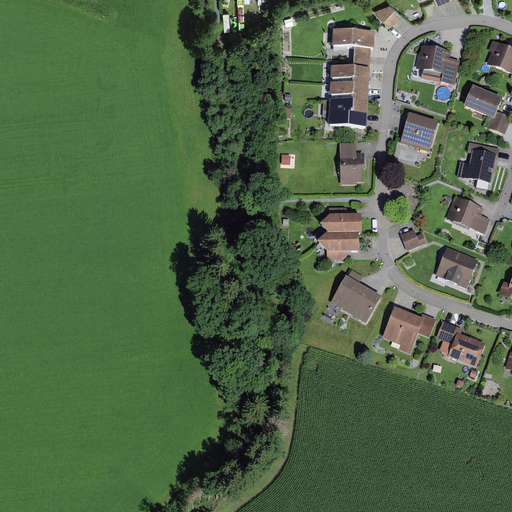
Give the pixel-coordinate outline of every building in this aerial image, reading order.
[(374,12),(391,28),(402,17),(390,6),(374,12)] [(376,34),(333,32),(332,49),(357,50),(356,69),(331,68),(331,80),(354,81),(354,86),(331,85),(330,95),(354,97),(354,103),(330,102),(329,115),(351,116),(350,129),(367,129),(371,50),(375,50),(376,34)] [(511,50),(493,43),(489,53),(492,54),(487,66),(511,76),(511,80),(511,81),(511,50)] [(422,47),(421,54),(420,54),(417,70),(443,76),(441,84),(442,84),(452,86),(455,87),(460,63),(450,61),(452,53),(422,47)] [(504,101),(473,88),(464,109),(492,120),(495,121),(498,114),(504,101)] [(498,114),(495,121),(492,120),(488,129),(505,137),(511,120),(498,114)] [(439,124),(409,115),(400,145),(430,154),(439,124)] [(499,150),(470,144),(468,154),(472,155),(470,166),(464,165),(461,164),(458,179),(461,179),(479,183),(480,183),(490,185),(491,186),(499,150)] [(358,145),(341,145),(340,184),(363,185),(364,156),(357,155),(358,145)] [(453,206),(446,221),(485,236),(491,221),(482,218),(485,211),(457,199),(454,206),(453,206)] [(363,216),(328,217),(329,236),(325,236),(326,263),(343,263),(352,252),(360,252),(359,236),(363,236),(363,216)] [(400,237),(407,253),(427,245),(423,235),(417,238),(415,231),(400,237)] [(469,286),(479,262),(447,249),(436,277),(450,283),(452,279),(469,286)] [(382,298),(347,278),(331,305),(365,326),(382,298)] [(511,282),(511,284),(505,282),(499,296),(511,300),(511,282)] [(422,321),(395,310),(383,339),(401,346),(400,350),(411,355),(419,334),(429,338),(435,322),(424,317),(422,321)] [(463,331),(443,323),(437,340),(453,346),(448,358),(477,370),(486,346),(461,336),(463,331)]
